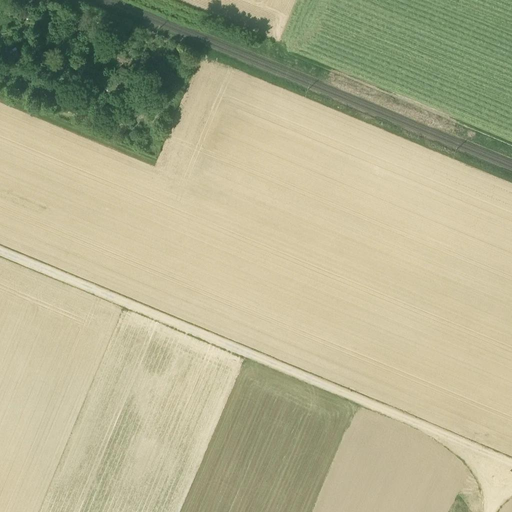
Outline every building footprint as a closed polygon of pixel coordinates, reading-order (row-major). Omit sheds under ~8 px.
[(18,47),(11,49),(15,62),(22,60),(18,47)] [(105,66),(101,71),(94,64),(90,68),(107,84),(111,80),(115,75),(105,66)] [(144,71),(155,78),(158,74),(146,68),(144,71)] [(104,87),(115,96),(128,81),(118,72),(115,75),(111,80),(107,84),(104,87)] [(84,95),(100,110),(107,103),(91,87),(84,95)]
